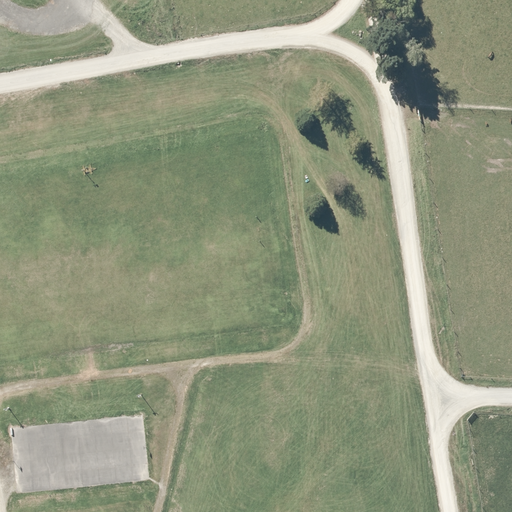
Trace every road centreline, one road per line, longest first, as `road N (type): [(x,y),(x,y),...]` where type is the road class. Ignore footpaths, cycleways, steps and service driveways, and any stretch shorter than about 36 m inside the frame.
road 1 (unclassified): [(511,392),(437,388),(373,0)]
road 2 (unclassified): [(351,0),(321,26),(301,31),(0,82)]
